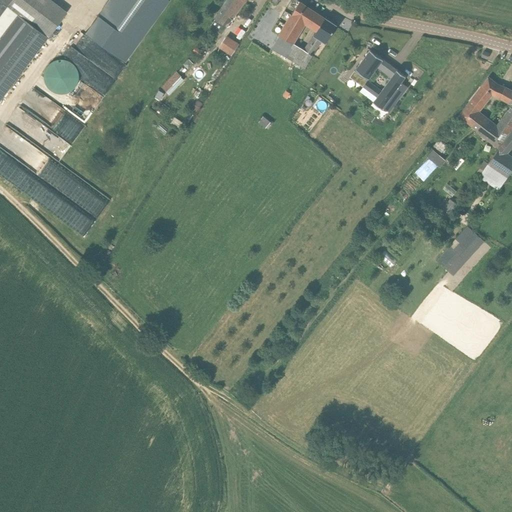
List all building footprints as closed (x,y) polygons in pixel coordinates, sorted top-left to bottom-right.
[(0,0),(0,98),(65,12),(49,0),(0,0)] [(108,0),(85,33),(125,63),(168,2),(165,0),(108,0)] [(227,0),(214,19),(216,20),(211,26),(221,34),(232,19),(245,0),(227,0)] [(318,14),(300,2),(280,34),(293,43),(307,21),(319,28),(325,18),(318,14)] [(325,18),(319,28),(304,50),(293,43),(280,35),(272,48),(295,62),(292,68),(302,74),(313,56),(313,55),(322,41),(326,43),(337,26),(325,18)] [(233,55),(240,42),(227,34),(220,47),(233,55)] [(491,52),(484,49),(479,57),(486,59),(491,52)] [(370,50),(369,51),(370,51),(356,69),(369,79),(369,78),(377,67),(386,74),(391,66),(370,50)] [(54,95),(81,85),(70,56),(43,66),(54,95)] [(193,65),(188,59),(183,64),(189,69),(193,65)] [(162,86),(171,94),(186,78),(177,70),(162,86)] [(391,78),(382,91),(377,97),(374,101),(373,102),(382,109),(383,108),(387,102),(393,107),(401,96),(408,87),(401,82),(405,77),(406,76),(397,70),(396,70),(397,71),(391,78)] [(505,138),(507,134),(497,127),(489,120),(478,112),(491,94),(498,98),(504,88),(497,85),(488,78),(482,87),(460,116),(499,147),(505,138)] [(370,92),(377,97),(382,91),(368,81),(363,87),(370,92)] [(367,97),(370,92),(363,87),(360,92),(367,97)] [(414,92),(408,87),(401,96),(407,101),(414,92)] [(497,127),(507,134),(511,128),(511,91),(509,90),(504,88),(498,98),(499,98),(503,100),(510,103),(510,104),(509,106),(511,107),(497,127)] [(367,97),(373,102),(374,101),(377,97),(370,92),(367,97)] [(265,129),(270,122),(263,117),(258,123),(265,129)] [(511,130),(499,149),(498,148),(486,166),(483,164),(476,174),(479,176),(479,177),(498,191),(511,171),(511,155),(507,152),(511,146),(511,130)] [(424,181),(438,165),(439,166),(444,161),(442,160),(433,152),(432,150),(427,156),(429,157),(415,174),(424,181)] [(458,205),(449,199),(442,209),(451,215),(458,205)] [(440,256),(441,257),(437,261),(453,276),(457,271),(484,241),(467,226),(440,256)]
